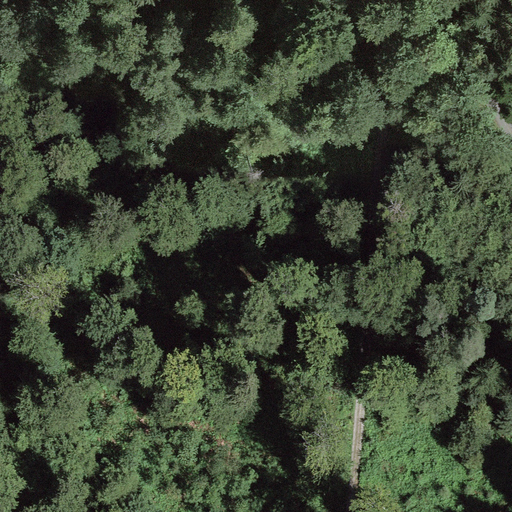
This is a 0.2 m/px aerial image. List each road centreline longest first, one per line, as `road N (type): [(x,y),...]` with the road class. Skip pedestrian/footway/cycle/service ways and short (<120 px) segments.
road 1 (track): [(351,511),(398,0)]
road 2 (unclassified): [(443,0),(511,134)]
